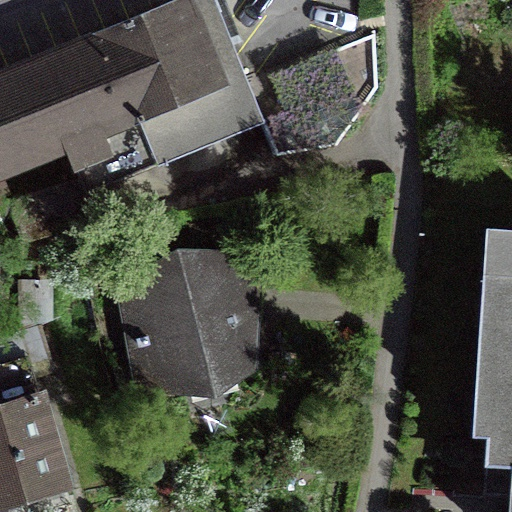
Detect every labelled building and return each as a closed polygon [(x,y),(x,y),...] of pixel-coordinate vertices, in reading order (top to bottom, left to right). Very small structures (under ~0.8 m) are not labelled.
[(205,0),(192,5),(192,0),(0,75),(0,181),(75,152),(91,189),(257,122),(270,158),(325,145),(362,83),(359,31),(240,75),(228,45),(236,41),(218,0),(205,0)] [(4,205),(17,247),(83,227),(70,185),(4,205)] [(511,484),(509,511),(511,511),(511,241),(484,239),(471,452),(487,452),(486,483),(511,484)] [(258,362),(230,266),(127,295),(155,391),(258,362)] [(47,395),(38,398),(27,356),(0,362),(0,511),(19,511),(75,497),(47,395)]
